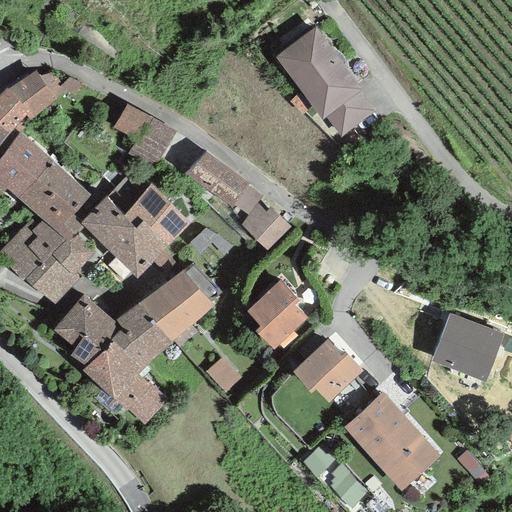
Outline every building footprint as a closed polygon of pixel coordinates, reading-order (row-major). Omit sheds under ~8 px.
[(275,58),(322,120),(326,118),(360,92),(362,90),(315,27),(275,58)] [(7,90),(6,89),(0,95),(0,126),(9,134),(26,116),(30,120),(56,99),(55,98),(40,76),(36,71),(7,90)] [(40,76),(55,98),(64,91),(59,87),(61,85),(52,72),(40,76)] [(74,95),(80,84),(69,77),(61,85),(59,87),(64,91),(74,95)] [(326,118),(341,137),(375,111),(360,92),(326,118)] [(176,131),(126,104),(113,128),(135,139),(127,154),(154,169),(176,131)] [(0,158),(15,139),(9,134),(0,126),(0,158)] [(0,189),(2,192),(5,189),(36,215),(65,240),(68,242),(76,235),(84,228),(80,224),(99,204),(20,132),(15,139),(0,158),(0,189)] [(234,205),(247,186),(249,183),(205,151),(185,175),(231,208),(234,205)] [(84,228),(137,279),(189,224),(150,183),(144,193),(126,176),(99,204),(80,224),(84,228)] [(247,186),(234,205),(248,215),(257,203),(263,196),(247,186)] [(267,251),(291,226),(270,207),(265,212),(257,203),(248,215),(241,224),(267,251)] [(36,215),(0,251),(0,259),(22,282),(25,280),(65,240),(36,215)] [(224,255),(232,247),(217,235),(204,228),(189,242),(199,254),(212,243),(224,255)] [(25,280),(54,305),(81,277),(76,273),(96,251),(76,235),(68,242),(65,240),(25,280)] [(172,342),(213,305),(210,302),(221,292),(194,265),(184,273),(182,271),(140,303),(172,342)] [(273,350),(308,318),(296,305),(301,301),(281,280),(246,312),(260,327),(256,331),(273,350)] [(75,349),(70,356),(86,366),(112,342),(110,341),(121,329),(114,322),(83,295),(52,331),(75,349)] [(112,342),(143,370),(172,342),(140,303),(114,322),(121,329),(110,341),(112,342)] [(486,381),(503,335),(449,315),(432,362),(486,381)] [(329,403),(363,371),(344,350),(340,353),(327,340),(292,373),(311,393),(315,388),(329,403)] [(143,370),(112,342),(86,366),(81,370),(143,424),(167,400),(138,375),(143,370)] [(241,378),(222,357),(205,372),(224,393),(241,378)] [(439,456),(383,393),(344,428),(401,490),(439,456)] [(303,462),(316,478),(337,457),(323,443),(303,462)] [(466,451),(456,459),(481,487),(490,478),(466,451)] [(351,509),(367,492),(340,464),(330,474),(334,478),(330,482),(332,484),(330,486),(351,509)]
